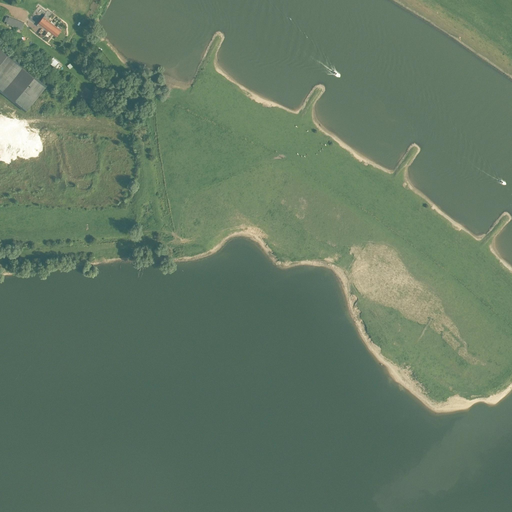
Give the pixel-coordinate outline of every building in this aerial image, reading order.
[(42,27),(43,27),(48,20),(43,17),(37,25),(41,27),(42,27)] [(52,23),(48,20),(43,27),(47,31),(52,23)] [(57,27),(52,23),(47,31),(48,32),(48,33),(51,35),(51,34),(57,27)] [(61,30),(57,27),(51,34),(53,35),(54,34),(57,36),(61,30)] [(26,109),(46,85),(0,47),(0,87),(11,96),(11,97),(21,105),(20,104),(22,103),(24,105),(23,107),(26,109)] [(55,67),(59,62),(53,57),(49,61),(55,67)] [(90,91),(86,95),(90,100),(94,96),(90,91)]
